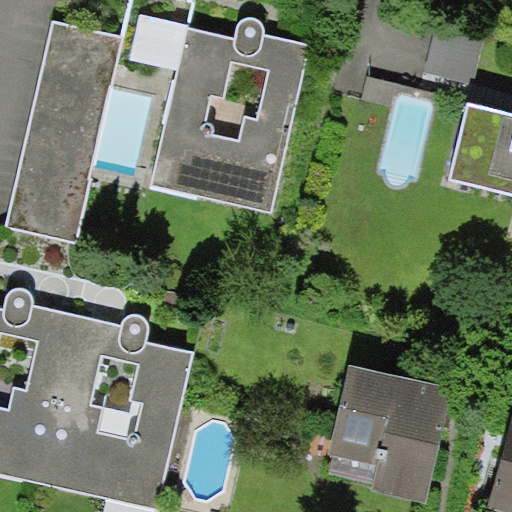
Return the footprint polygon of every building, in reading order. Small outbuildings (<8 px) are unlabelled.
[(131,0),(123,34),(55,20),(7,225),(71,237),(86,169),(274,211),(307,44),(266,35),(264,24),(258,17),(247,15),(237,24),(235,35),(190,26),(195,1),(190,0),(131,0)] [(486,36),(436,24),(424,73),(475,84),(486,36)] [(511,112),(458,99),(440,178),(511,194),(511,201),(505,232),(511,233),(511,112)] [(0,297),(0,477),(138,511),(163,511),(195,356),(146,345),(148,334),(143,321),(126,317),(113,328),(32,309),(27,292),(11,289),(0,297)] [(448,387),(341,364),(321,455),(372,466),(368,484),(424,497),(448,387)] [(511,511),(511,405),(507,405),(483,508),(502,511),(511,511)]
